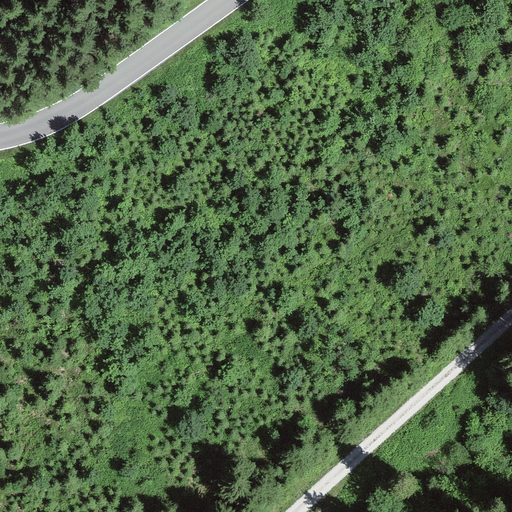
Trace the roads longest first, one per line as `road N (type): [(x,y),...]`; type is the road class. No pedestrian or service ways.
road 1 (track): [(294,511),(511,318)]
road 2 (tertiary): [(228,0),(94,95),(0,137)]
